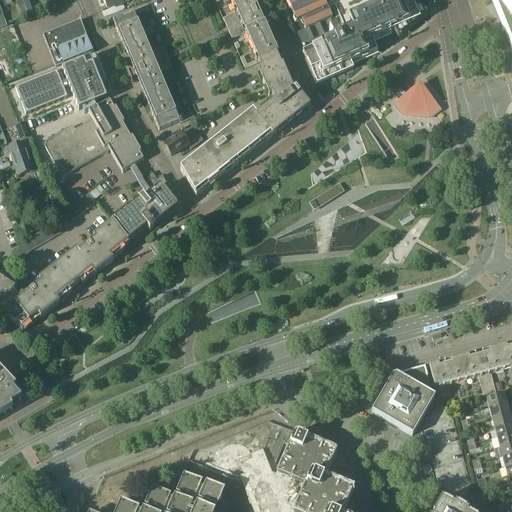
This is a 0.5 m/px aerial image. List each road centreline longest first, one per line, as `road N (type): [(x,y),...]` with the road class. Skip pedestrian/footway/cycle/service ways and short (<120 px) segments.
road 1 (tertiary): [(277,367),(486,304),(509,284)]
road 2 (residential): [(86,0),(125,95),(194,217)]
road 3 (residential): [(0,346),(24,352),(194,217)]
road 4 (tertiary): [(269,342),(51,431)]
road 5 (tertiary): [(488,264),(455,288),(269,342)]
road 6 (tertiary): [(64,456),(277,367)]
road 7 (residential): [(420,511),(411,462),(290,408),(277,367)]
road 8 (residential): [(322,116),(452,13)]
road 9 (residential): [(194,217),(322,116)]
road 10 (unclassified): [(465,105),(492,203),(488,264)]
road 11 (residential): [(322,116),(293,69),(267,0)]
